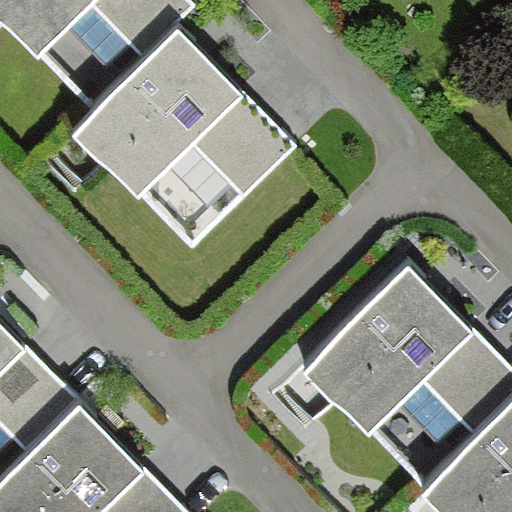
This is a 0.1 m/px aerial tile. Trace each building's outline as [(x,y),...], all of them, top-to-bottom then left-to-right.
[(197,0),(0,0),(0,8),(40,49),(90,0),(91,0),(144,53),(178,19),(197,0)] [(144,53),(74,121),(140,188),(192,138),(246,193),(299,142),(178,19),(144,53)] [(511,396),(511,363),(410,257),(303,359),(369,427),(423,376),(476,431),(511,396)] [(85,395),(0,307),(0,420),(28,450),(85,395)] [(197,511),(85,395),(28,450),(0,476),(0,511),(197,511)] [(511,511),(511,396),(476,431),(422,484),(449,511),(511,511)]
